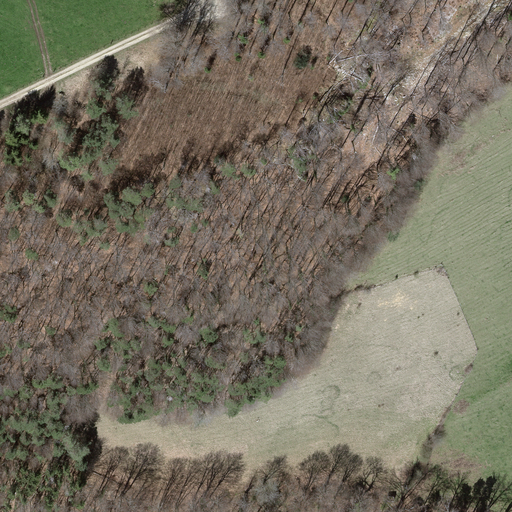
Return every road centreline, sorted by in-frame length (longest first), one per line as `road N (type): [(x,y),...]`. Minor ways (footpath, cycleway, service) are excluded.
road 1 (track): [(0,104),(204,0)]
road 2 (track): [(404,81),(499,0)]
